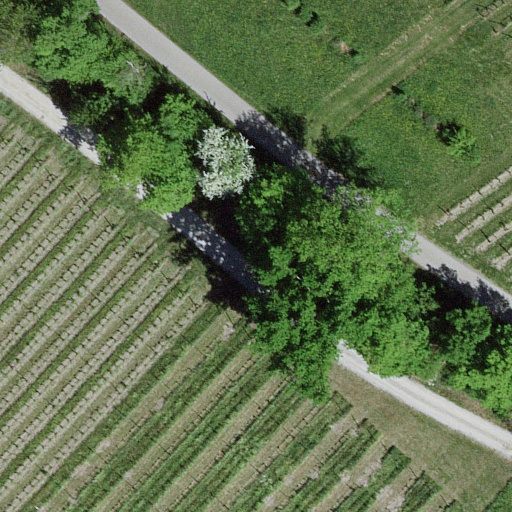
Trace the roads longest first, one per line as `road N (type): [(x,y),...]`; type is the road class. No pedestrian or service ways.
road 1 (track): [(0,57),(67,99),(381,371),(511,433)]
road 2 (track): [(96,0),(307,169),(511,306)]
